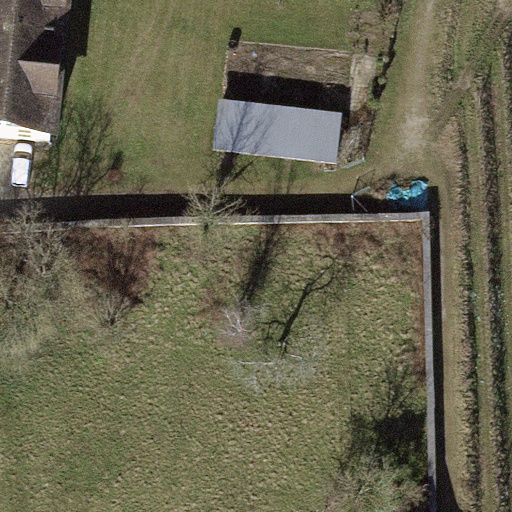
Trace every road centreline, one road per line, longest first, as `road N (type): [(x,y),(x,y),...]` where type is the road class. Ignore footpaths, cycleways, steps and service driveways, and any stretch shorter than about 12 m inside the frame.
road 1 (track): [(429,194),(0,207)]
road 2 (track): [(429,194),(445,511)]
road 3 (track): [(429,194),(431,0)]
road 4 (track): [(511,63),(429,194)]
